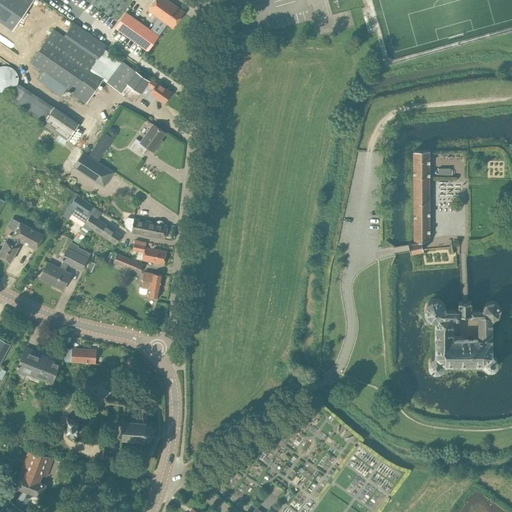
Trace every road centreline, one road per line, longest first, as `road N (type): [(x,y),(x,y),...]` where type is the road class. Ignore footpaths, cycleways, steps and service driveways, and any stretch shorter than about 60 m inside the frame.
road 1 (unclassified): [(157,350),(173,327),(209,0)]
road 2 (unclassified): [(166,476),(184,476),(314,388)]
road 3 (tertiary): [(157,350),(0,291)]
road 4 (tertiary): [(166,476),(176,408),(157,350)]
road 5 (unclassified): [(329,377),(348,341),(344,291),(354,264)]
